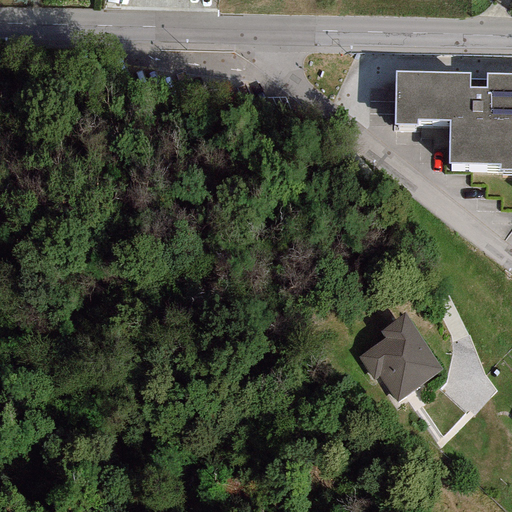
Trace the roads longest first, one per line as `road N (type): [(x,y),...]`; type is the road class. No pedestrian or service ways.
road 1 (residential): [(257,32),(284,72),(511,261)]
road 2 (tertiary): [(257,32),(0,23)]
road 3 (tertiary): [(511,32),(257,32)]
